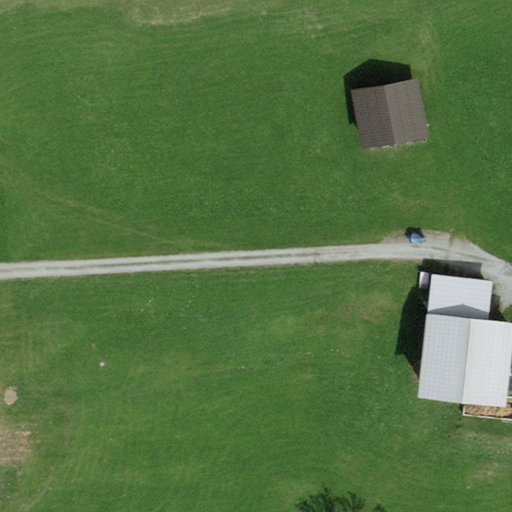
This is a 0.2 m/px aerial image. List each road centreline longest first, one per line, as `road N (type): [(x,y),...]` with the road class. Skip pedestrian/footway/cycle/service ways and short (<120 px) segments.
road 1 (track): [(511,275),(417,254),(359,253),(0,273)]
road 2 (track): [(0,179),(208,261)]
